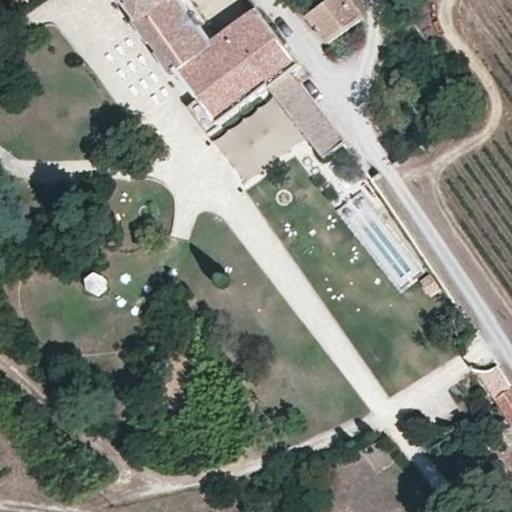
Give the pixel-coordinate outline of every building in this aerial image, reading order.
[(152,47),(154,46),(175,74),(177,72),(178,73),(214,46),(213,45),(180,0),(120,0),(140,25),(139,26),(152,47)] [(328,46),(363,20),(349,0),(334,0),(310,17),(309,19),(328,46)] [(301,69),(258,12),(213,45),(214,46),(178,73),(180,76),(199,101),(191,107),(211,136),(222,128),(221,126),(271,86),(327,160),(346,145),(292,76),(301,69)] [(277,105),(220,146),(249,187),(309,145),(277,105)] [(425,273),(362,191),(337,211),(400,292),(425,273)] [(107,280),(115,275),(106,262),(95,270),(94,271),(97,276),(89,282),(91,292),(99,296),(100,296),(108,289),(107,280)] [(441,290),(432,276),(422,283),(430,296),(441,290)] [(511,392),(498,401),(511,422),(511,392)]
